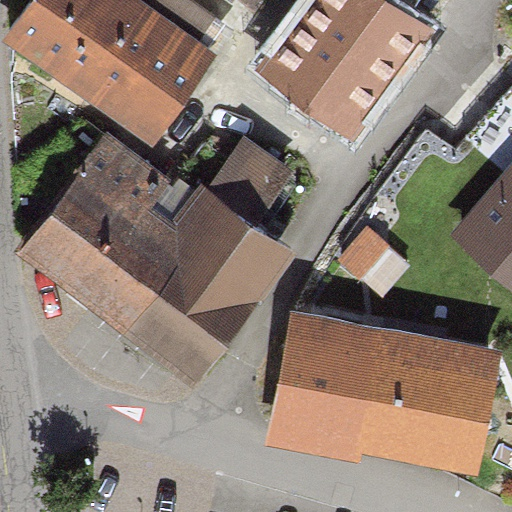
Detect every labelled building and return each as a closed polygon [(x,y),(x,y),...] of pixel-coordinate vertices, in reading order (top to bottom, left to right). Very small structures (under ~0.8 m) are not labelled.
[(0,42),(146,149),(211,60),(191,46),(210,21),(181,0),(28,0),(0,39),(0,42)] [(430,32),(385,0),(311,0),(256,76),(350,143),(430,32)] [(102,138),(17,257),(197,384),(289,256),(254,232),(291,180),(234,140),(191,201),(102,138)] [(511,163),(445,240),(511,298),(511,163)] [(496,330),(393,313),(390,330),(290,314),(267,452),(356,467),(358,456),(472,475),(496,330)]
